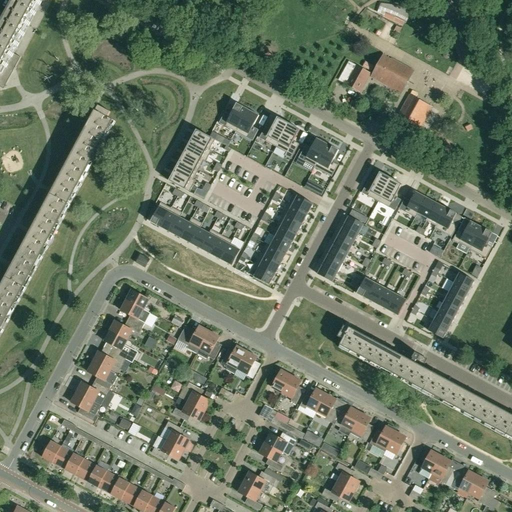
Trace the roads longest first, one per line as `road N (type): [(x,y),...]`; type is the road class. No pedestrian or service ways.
road 1 (residential): [(373,141),(113,0)]
road 2 (residential): [(511,399),(294,286)]
road 3 (residential): [(5,474),(117,272)]
road 4 (residential): [(426,429),(278,347)]
road 5 (residential): [(373,141),(294,286)]
road 6 (residential): [(266,340),(146,278),(117,272)]
road 7 (residential): [(511,216),(373,141)]
